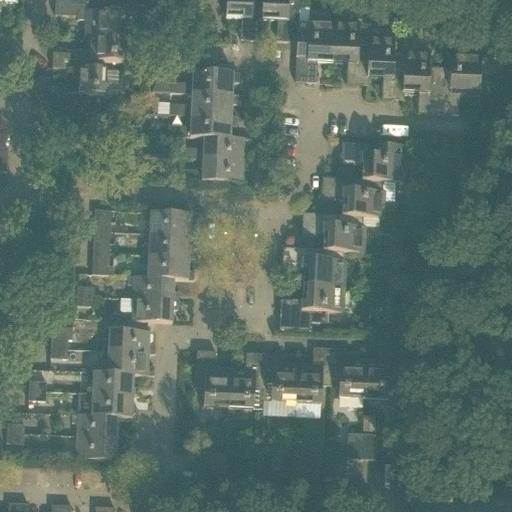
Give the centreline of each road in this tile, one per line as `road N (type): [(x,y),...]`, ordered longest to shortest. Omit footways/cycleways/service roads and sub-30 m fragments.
road 1 (residential): [(0,488),(148,484),(170,342),(189,324),(247,318),(263,301),(268,205)]
road 2 (residential): [(317,126),(351,117),(497,122)]
road 3 (residential): [(268,205),(194,188),(92,180)]
